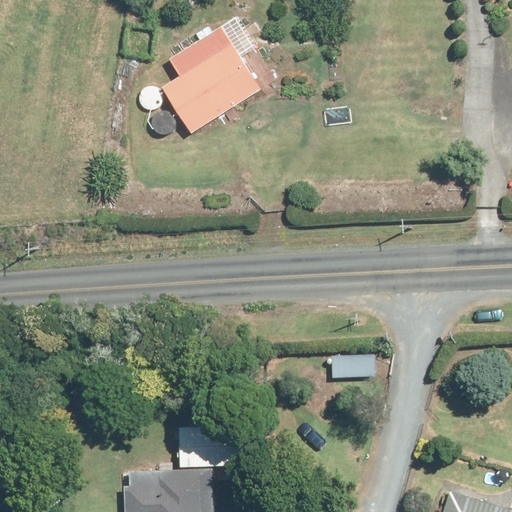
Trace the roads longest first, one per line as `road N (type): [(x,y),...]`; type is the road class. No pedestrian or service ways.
road 1 (unclassified): [(0,303),(511,274)]
road 2 (unknown): [(415,280),(358,511)]
